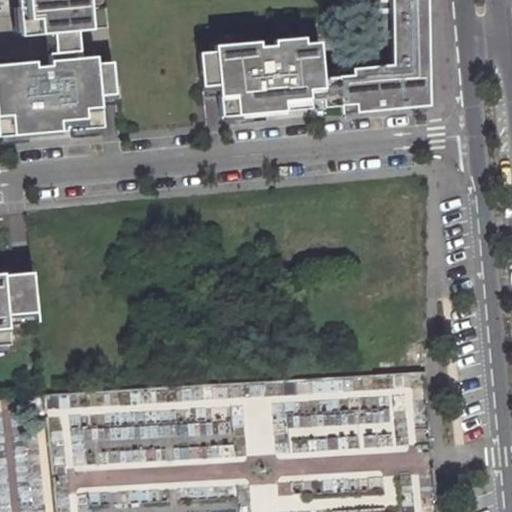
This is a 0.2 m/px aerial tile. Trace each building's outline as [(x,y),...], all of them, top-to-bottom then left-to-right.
[(16,0),(20,33),(45,31),(75,28),(90,27),(87,0),(16,0)] [(424,0),(388,0),(390,66),(334,70),(337,105),(338,113),(427,106),(424,0)] [(45,31),(46,50),(77,47),(75,28),(45,31)] [(217,116),(337,105),(334,70),(319,72),(316,41),(301,42),(301,36),(270,39),(271,44),(272,59),(258,60),(256,45),(256,40),(211,44),(211,50),(195,51),(198,85),(214,84),(217,116)] [(256,45),(258,60),(272,59),(271,44),(256,45)] [(0,134),(99,126),(96,94),(112,93),(109,60),(93,61),(92,54),(77,55),(77,47),(46,50),(48,65),(32,66),(32,60),(0,63),(0,134)] [(0,343),(7,343),(5,326),(35,323),(29,272),(0,274),(0,343)]
